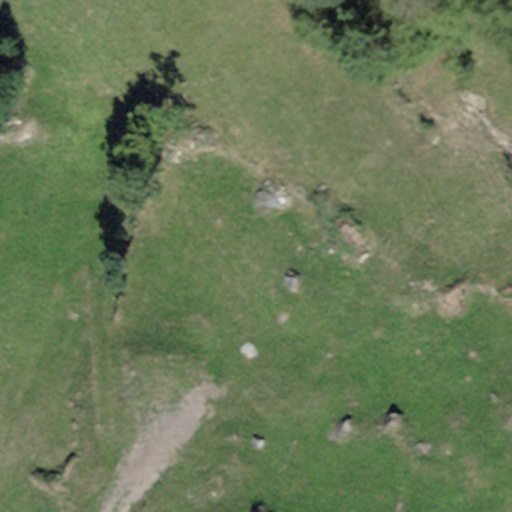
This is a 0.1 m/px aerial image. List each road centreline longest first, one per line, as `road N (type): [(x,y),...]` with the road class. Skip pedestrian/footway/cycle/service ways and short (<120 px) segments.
road 1 (track): [(111,207),(113,407),(124,511)]
road 2 (track): [(130,511),(147,487),(165,384)]
